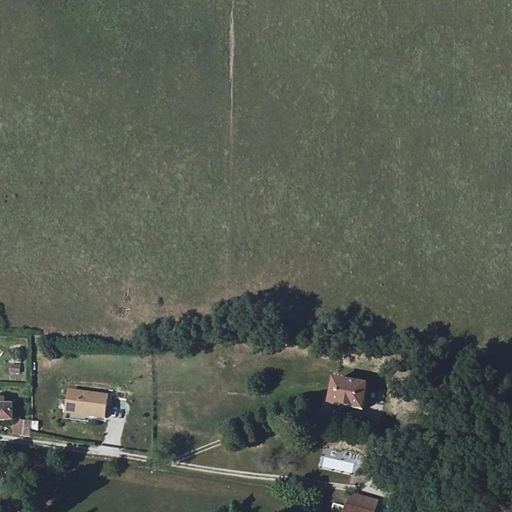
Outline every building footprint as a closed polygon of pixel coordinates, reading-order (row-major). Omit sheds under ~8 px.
[(369,386),(339,380),(335,405),(365,411),(369,386)] [(111,395),(69,391),(66,416),(108,420),(111,395)] [(15,406),(0,406),(0,420),(15,421),(15,406)] [(33,437),(34,422),(25,421),(25,436),(33,437)] [(341,456),(342,454),(334,451),(331,459),(323,456),(319,465),(350,477),(356,462),(341,456)] [(349,508),(364,511),(376,511),(379,501),(353,493),(349,508)]
